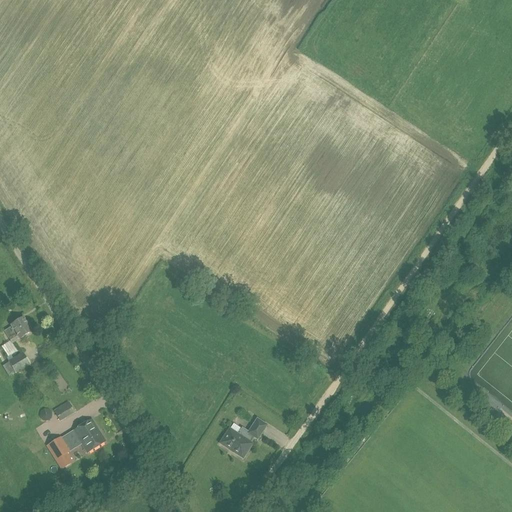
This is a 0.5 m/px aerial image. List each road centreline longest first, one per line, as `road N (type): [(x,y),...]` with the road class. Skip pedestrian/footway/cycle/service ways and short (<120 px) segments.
road 1 (track): [(244,511),(511,125)]
road 2 (unclassified): [(179,511),(4,226)]
